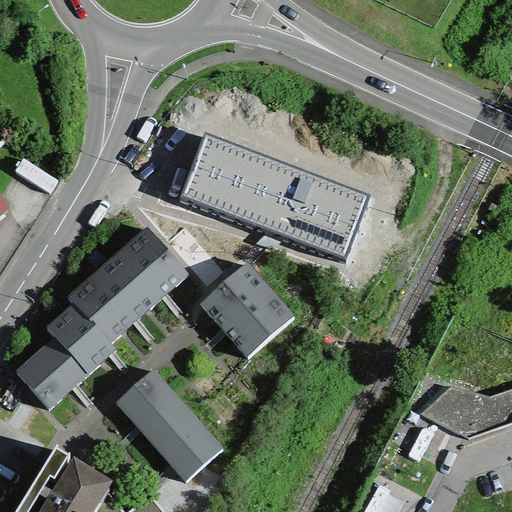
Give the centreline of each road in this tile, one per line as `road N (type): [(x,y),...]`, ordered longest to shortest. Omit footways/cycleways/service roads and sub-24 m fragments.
road 1 (tertiary): [(131,40),(108,134),(0,319)]
road 2 (secondary): [(243,0),(511,134)]
